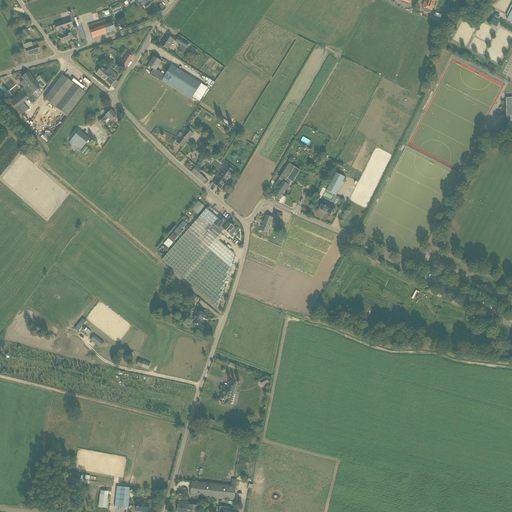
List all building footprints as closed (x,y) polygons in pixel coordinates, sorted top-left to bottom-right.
[(157,0),(146,0),(148,2),(144,5),(149,11),(160,2),(157,0)] [(423,0),(425,0),(422,7),(432,10),(435,0),(423,0)] [(500,22),(493,18),(490,24),(497,28),(500,22)] [(70,20),(62,22),(64,29),(72,26),(70,20)] [(88,26),(92,38),(115,30),(112,22),(106,24),(105,20),(88,26)] [(69,41),(69,38),(67,33),(66,34),(64,29),(62,22),(54,25),(57,32),(58,31),(59,36),(61,43),(69,41)] [(81,40),(86,38),(81,26),(77,27),(81,40)] [(30,35),(26,29),(22,32),(26,38),(30,35)] [(174,40),(171,38),(167,36),(161,45),(168,50),(174,40)] [(189,45),(183,41),(178,38),(176,42),(181,45),(179,48),(180,50),(184,52),(189,45)] [(32,46),(25,49),(27,56),(40,52),(37,42),(31,44),(32,46)] [(132,57),(127,54),(121,64),(126,68),(132,57)] [(207,88),(202,84),(172,66),(166,76),(164,75),(165,73),(162,71),(161,73),(160,73),(160,72),(158,71),(157,71),(156,70),(161,62),(154,57),(149,66),(154,69),(150,75),(162,82),(191,100),(193,98),(199,101),(207,88)] [(114,88),(118,83),(118,82),(116,80),(118,78),(108,69),(106,71),(101,68),(96,73),(114,88)] [(30,82),(33,80),(28,73),(22,77),(24,80),(20,83),(24,88),(21,90),(21,91),(22,91),(27,98),(31,95),(28,91),(31,89),(30,88),(32,85),(30,82)] [(67,117),(85,93),(62,75),(44,99),(67,117)] [(32,96),(34,94),(33,93),(40,88),(33,80),(30,82),(32,85),(30,88),(31,89),(28,91),(31,95),(27,98),(28,99),(27,99),(31,103),(31,104),(32,104),(33,104),(36,101),(32,96)] [(27,99),(28,99),(27,98),(22,91),(21,91),(8,101),(14,109),(19,116),(23,113),(18,106),(27,99)] [(110,111),(99,122),(103,126),(109,120),(111,122),(116,117),(110,111)] [(190,126),(188,130),(186,128),(181,133),(180,133),(178,136),(180,138),(177,142),(183,147),(196,130),(190,126)] [(79,152),(89,139),(78,130),(68,144),(79,152)] [(85,146),(80,152),(85,156),(90,149),(85,146)] [(218,179),(214,185),(221,189),(236,169),(226,162),(223,166),(226,168),(221,176),(218,173),(215,177),(218,179)] [(279,180),(272,189),(276,192),(273,196),(279,201),(289,185),(292,182),(293,183),(301,171),(289,164),(282,175),(279,179),(278,180),(279,180)] [(203,183),(207,180),(200,173),(202,171),(197,166),(191,172),(203,183)] [(326,191),(336,195),(345,178),(336,173),(326,191)] [(331,215),(335,208),(330,206),(331,205),(324,201),(319,209),(324,212),(325,212),(331,215)] [(188,231),(161,260),(218,308),(234,254),(219,241),(223,236),(221,234),(224,230),(229,234),(234,227),(229,223),(226,226),(223,223),(218,219),(207,209),(188,231)] [(266,216),(261,231),(268,233),(273,218),(266,216)] [(168,248),(184,230),(180,226),(164,244),(168,248)] [(179,290),(183,285),(176,278),(172,283),(179,290)] [(197,311),(193,323),(201,326),(203,318),(205,314),(197,311)] [(83,318),(74,329),(78,331),(86,321),(83,318)] [(94,336),(91,341),(100,348),(104,343),(94,336)] [(137,366),(148,370),(151,363),(139,359),(137,366)] [(266,378),(259,381),(262,387),(269,383),(266,378)] [(224,387),(221,400),(225,401),(224,405),(230,407),(236,384),(229,382),(228,388),(224,387)] [(234,501),(237,479),(232,479),(231,486),(201,482),(200,488),(199,497),(234,501)] [(192,481),(190,496),(199,497),(200,488),(201,482),(192,481)] [(128,508),(130,488),(117,487),(115,507),(128,508)] [(105,496),(104,505),(108,505),(107,508),(111,508),(112,508),(113,496),(105,496)] [(152,500),(148,500),(148,503),(137,502),(136,511),(141,511),(147,511),(148,507),(151,508),(152,500)]
